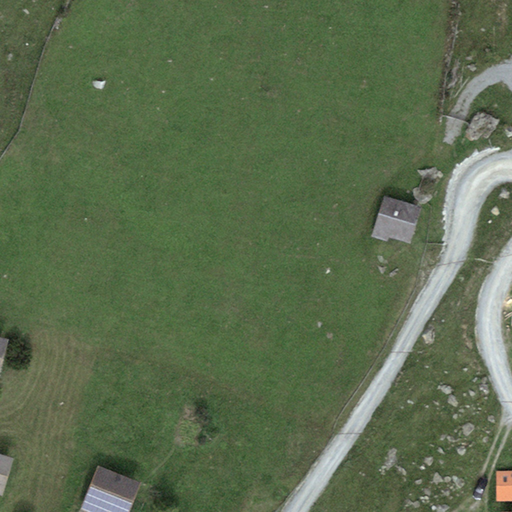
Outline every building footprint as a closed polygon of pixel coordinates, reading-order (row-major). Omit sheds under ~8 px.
[(422,208),(383,196),(371,237),(386,242),(387,237),(411,244),(422,208)] [(0,377),(10,340),(0,337),(0,377)] [(12,458),(0,455),(0,495),(1,496),(12,458)] [(130,511),(141,483),(96,467),(80,511),(81,511),(130,511)] [(511,472),(496,473),(497,503),(511,502),(511,472)]
